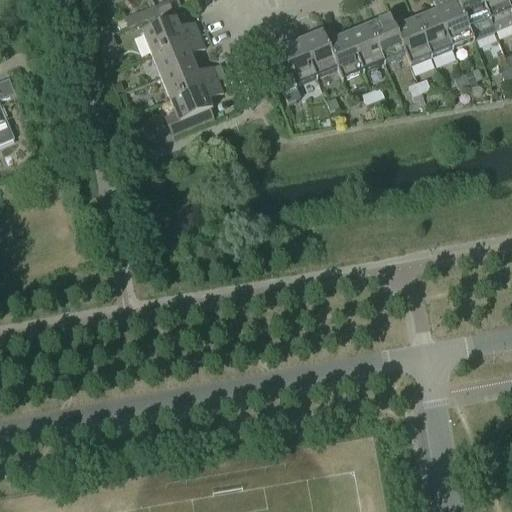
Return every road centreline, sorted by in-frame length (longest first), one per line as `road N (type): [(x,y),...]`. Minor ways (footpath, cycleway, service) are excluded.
road 1 (residential): [(0,430),(422,356)]
road 2 (unclassified): [(451,511),(422,356)]
